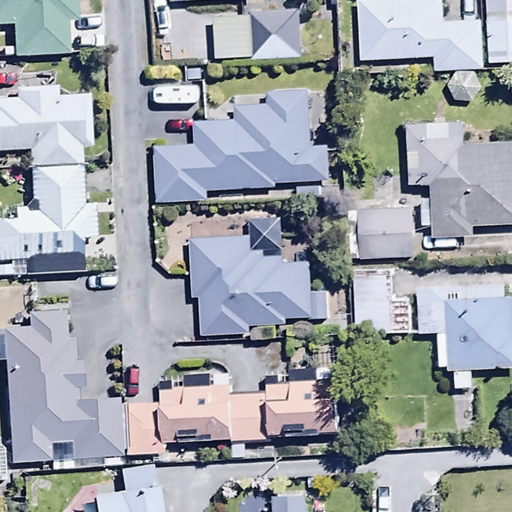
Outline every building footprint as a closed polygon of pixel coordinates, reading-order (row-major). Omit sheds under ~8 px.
[(0,0),(0,25),(11,25),(12,56),(67,54),(67,20),(78,20),(77,0),(0,0)] [(441,0),(394,0),(358,2),(362,64),(436,60),(436,73),(459,72),(483,71),(480,22),(443,24),(441,0)] [(511,0),(485,0),(487,46),(511,44),(511,0)] [(251,17),(253,58),(253,61),(303,58),(301,12),(251,15),(251,17)] [(253,58),(251,17),(216,18),(218,59),(253,58)] [(476,74),(459,72),(448,87),(453,102),(473,101),(481,90),(476,74)] [(28,166),(81,165),(81,149),(93,148),(91,96),(58,97),(58,89),(17,91),(17,99),(0,99),(0,152),(28,151),(28,166)] [(208,202),(208,192),(277,189),(277,185),(328,183),(326,148),(310,149),(308,93),(269,95),(269,104),(236,106),(236,120),(193,122),(194,147),(154,149),(156,204),(208,202)] [(511,143),(464,145),(463,125),(407,126),(409,189),(431,188),(432,200),(423,201),(424,228),(434,228),(434,238),(474,237),(474,226),(511,225),(511,143)] [(81,165),(28,166),(30,209),(14,210),(15,221),(0,221),(0,262),(28,262),(28,275),(80,273),(79,240),(95,239),(94,205),(83,205),(81,165)] [(415,210),(359,212),(361,261),(416,259),(415,210)] [(250,237),(190,242),(190,298),(199,298),(200,337),(250,336),(250,327),(287,327),(286,319),(308,319),(308,322),(327,322),(327,297),(311,298),(306,243),(280,245),(278,220),(249,223),(250,237)] [(393,268),(353,269),(355,333),(410,331),(409,302),(394,302),(393,268)] [(503,290),(419,291),(419,335),(439,335),(439,368),(449,368),(449,372),(455,372),(455,389),(472,388),(472,371),(511,370),(511,298),(503,299),(503,290)] [(29,329),(2,331),(11,465),(50,462),(49,446),(68,445),(69,456),(54,457),(55,471),(74,470),(73,463),(101,461),(102,469),(117,468),(117,461),(121,460),(117,398),(78,401),(77,391),(81,390),(79,362),(75,362),(74,341),(67,342),(65,309),(28,312),(29,329)] [(184,381),(162,382),(161,405),(124,406),(126,457),(169,455),(168,441),(231,438),(232,459),(245,459),(244,443),(275,441),(275,436),(337,433),(335,396),(328,396),(327,384),(268,387),(268,392),(231,394),(230,387),(210,388),(210,376),(184,378),(184,381)] [(164,511),(161,487),(154,488),(151,466),(121,470),(125,494),(95,498),(96,507),(81,508),(80,511),(164,511)] [(352,511),(352,493),(331,494),(331,511),(352,511)] [(274,511),(305,511),(306,498),(275,498),(274,511)]
